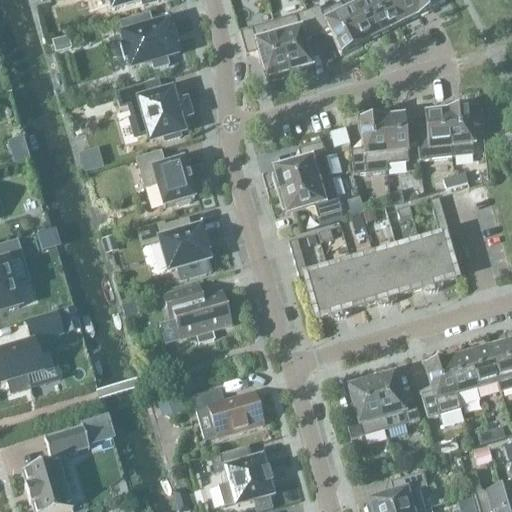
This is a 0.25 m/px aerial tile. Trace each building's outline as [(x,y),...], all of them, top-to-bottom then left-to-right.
[(108,0),(112,12),(141,3),(142,8),(163,2),(162,0),(108,0)] [(361,0),(351,0),(340,5),(360,46),(361,46),(380,37),(361,0)] [(385,0),(361,0),(380,37),(399,27),(385,0)] [(409,0),(385,0),(399,27),(418,18),(419,20),(419,19),(409,0)] [(409,0),(419,19),(439,9),(438,8),(446,4),(443,0),(409,0)] [(318,8),(307,14),(316,38),(328,32),(341,58),(362,48),(361,46),(360,46),(340,5),(321,15),(318,8)] [(296,18),(273,24),(289,79),(307,73),(306,71),(311,70),(303,41),(316,38),(307,14),(295,17),(296,18)] [(120,48),(124,63),(129,61),(131,70),(151,64),(154,72),(168,68),(166,60),(175,57),(172,49),(177,47),(173,33),(168,34),(165,26),(153,29),(149,15),(120,24),(124,38),(122,38),(125,47),(120,48)] [(251,30),(239,34),(246,58),(258,55),(266,83),(271,81),(271,84),(289,79),(273,24),(251,31),(251,30)] [(179,135),(182,135),(178,121),(184,119),(180,107),(174,108),(170,95),(162,97),(158,84),(116,95),(120,110),(136,106),(140,120),(135,121),(140,137),(148,135),(151,143),(163,140),(165,144),(180,139),(179,135)] [(469,111),(447,113),(447,115),(451,150),(452,160),(474,158),(471,130),(479,129),(477,112),(469,113),(469,111)] [(425,122),(415,123),(419,164),(452,160),(451,150),(447,115),(425,118),(425,122)] [(363,152),(351,153),(353,178),(388,175),(387,168),(382,120),(360,123),(363,152)] [(382,120),(387,168),(409,165),(404,120),(383,122),(382,120)] [(511,125),(493,133),(500,151),(511,146),(511,125)] [(297,153),(301,165),(273,173),(274,178),(272,178),(277,196),(317,184),(331,180),(325,158),(322,146),(297,153)] [(136,161),(145,190),(156,187),(163,210),(177,206),(178,208),(189,205),(189,202),(194,201),(182,163),(164,168),(160,154),(136,161)] [(464,176),(454,179),(457,189),(467,186),(464,176)] [(454,179),(443,182),(446,192),(457,189),(454,179)] [(277,196),(282,214),(284,213),(286,218),(314,210),(317,222),(341,215),(337,202),(331,180),(317,184),(277,196)] [(390,198),(392,208),(403,205),(401,195),(390,198)] [(439,201),(430,204),(433,216),(442,213),(439,201)] [(397,213),(399,223),(411,220),(409,210),(397,213)] [(446,225),(442,213),(433,216),(437,227),(446,225)] [(199,265),(207,263),(205,254),(209,253),(205,239),(201,241),(198,232),(191,234),(188,221),(163,228),(167,241),(160,243),(169,274),(184,269),(186,275),(201,271),(199,265)] [(440,240),(444,239),(449,237),(446,225),(437,227),(440,240)] [(56,249),(51,233),(38,237),(43,253),(56,249)] [(317,237),(320,246),(332,243),(329,233),(317,237)] [(436,288),(457,282),(444,239),(440,240),(420,246),(430,280),(434,279),(436,288)] [(301,254),(297,242),(288,245),(292,257),(301,254)] [(0,314),(19,309),(6,265),(22,260),(17,243),(0,248),(0,314)] [(397,252),(410,295),(429,290),(427,281),(430,280),(420,246),(397,252)] [(390,301),(410,295),(397,252),(374,259),(384,294),(387,293),(390,301)] [(304,266),(301,254),(292,257),(295,268),(304,266)] [(351,266),(363,309),(383,303),(381,295),(384,294),(374,259),(351,266)] [(304,266),(295,268),(299,281),(304,279),(308,278),(304,266)] [(344,315),(363,309),(351,266),(328,272),(338,307),(341,306),(344,315)] [(328,272),(308,278),(304,279),(316,323),(337,317),(335,308),(338,307),(328,272)] [(427,281),(429,290),(431,295),(438,293),(436,288),(434,279),(430,280),(427,281)] [(212,334),(231,329),(222,297),(201,302),(198,289),(163,299),(170,324),(175,323),(181,343),(197,338),(199,346),(214,342),(212,334)] [(383,303),(385,308),(391,306),(390,301),(387,293),(384,294),(381,295),(383,303)] [(335,308),(337,317),(339,322),(345,320),(344,315),(341,306),(338,307),(335,308)] [(74,311),(60,315),(66,335),(80,331),(74,311)] [(63,335),(57,317),(26,326),(32,346),(0,355),(0,386),(8,384),(12,396),(31,390),(28,378),(42,374),(38,359),(52,355),(47,340),(63,335)] [(497,386),(500,396),(511,392),(511,357),(509,346),(488,352),(498,386),(497,386)] [(497,386),(498,386),(488,352),(467,358),(477,392),(497,386)] [(467,358),(447,364),(456,398),(457,398),(477,392),(467,358)] [(447,364),(447,362),(425,368),(432,394),(420,397),(427,422),(439,418),(439,419),(461,412),(457,398),(456,398),(447,364)] [(179,381),(182,391),(193,388),(189,377),(179,381)] [(370,382),(385,433),(419,423),(412,399),(400,403),(393,377),(388,379),(388,377),(370,382)] [(355,415),(343,419),(350,443),(385,433),(370,382),(352,387),(353,389),(348,390),(355,415)] [(192,399),(196,414),(208,410),(217,441),(263,428),(253,396),(224,404),(220,391),(192,399)] [(33,511),(68,511),(72,511),(64,482),(71,480),(64,459),(89,451),(82,429),(44,440),(51,465),(22,473),(26,489),(25,489),(30,506),(31,506),(33,511)] [(501,430),(489,434),(492,444),(505,441),(501,430)] [(480,448),(484,447),(492,444),(489,434),(477,438),(480,448)] [(219,457),(219,459),(220,458),(224,474),(226,473),(230,485),(218,489),(224,509),(235,505),(236,508),(271,498),(267,486),(271,485),(268,473),(264,474),(260,462),(256,463),(253,449),(254,449),(254,447),(219,457)] [(367,509),(367,511),(421,511),(424,511),(418,490),(425,488),(421,475),(390,484),(393,496),(368,503),(369,508),(367,509)] [(506,511),(500,491),(485,495),(480,493),(475,475),(467,477),(477,511),(506,511)] [(511,511),(511,487),(500,491),(506,511),(511,511)]
